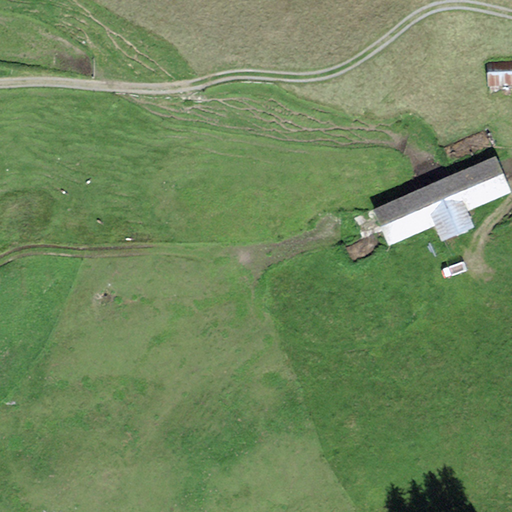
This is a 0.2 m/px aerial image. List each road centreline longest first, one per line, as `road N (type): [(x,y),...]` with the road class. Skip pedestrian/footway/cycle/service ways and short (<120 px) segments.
road 1 (track): [(0,261),(26,249),(168,249),(301,283),(379,280),(464,263),(511,198)]
road 2 (track): [(511,14),(460,3),(416,15),(325,77),(0,83)]
